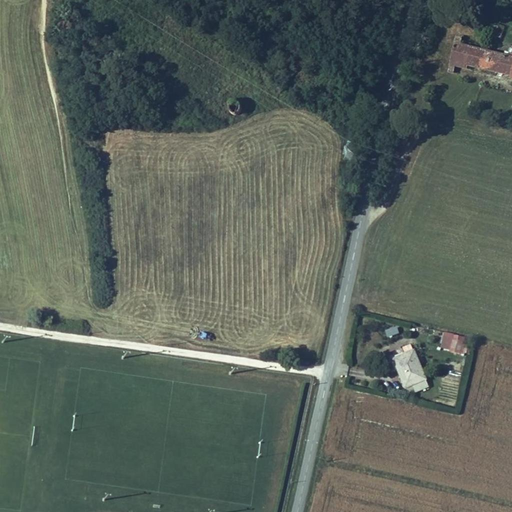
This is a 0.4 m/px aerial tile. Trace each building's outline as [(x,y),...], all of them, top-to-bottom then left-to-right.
[(511,80),(511,52),(510,55),(493,50),(460,42),(461,37),(448,34),(439,69),(451,72),(453,65),(465,67),(466,65),(511,76),(511,80)] [(419,84),(420,76),(411,75),(405,99),(423,102),(427,87),(419,84)] [(231,107),(231,110),(232,113),(233,113),(235,115),(238,115),(241,114),(243,111),(243,108),(241,105),(239,104),(238,103),(235,103),(232,105),(231,107)] [(413,326),(412,331),(437,337),(439,332),(413,326)] [(397,327),(384,330),(386,337),(398,335),(397,327)] [(469,353),(471,344),(464,342),(465,337),(458,335),(457,340),(444,338),(442,347),(469,353)] [(413,390),(426,385),(406,343),(394,348),(399,357),(392,360),(404,387),(409,386),(413,390)] [(389,390),(388,396),(406,399),(407,393),(389,390)]
